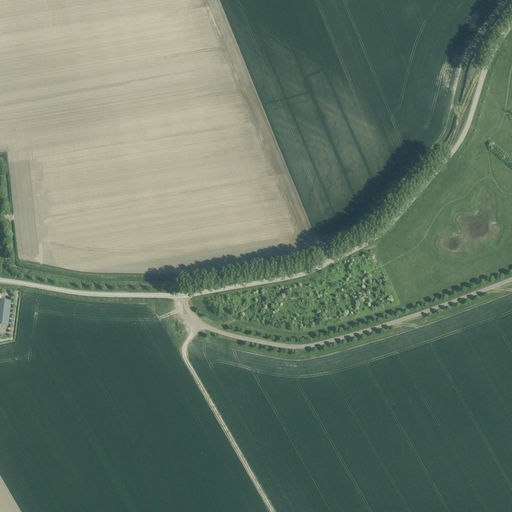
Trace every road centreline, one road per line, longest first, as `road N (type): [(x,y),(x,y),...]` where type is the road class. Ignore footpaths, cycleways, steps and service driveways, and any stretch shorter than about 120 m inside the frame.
road 1 (unclassified): [(183,295),(310,271),(380,233),(453,150),(490,55),(511,22)]
road 2 (unclassified): [(201,323),(300,347),(511,279)]
road 3 (track): [(271,511),(185,360),(183,345),(201,323)]
road 4 (unclassified): [(183,295),(96,294),(0,280)]
